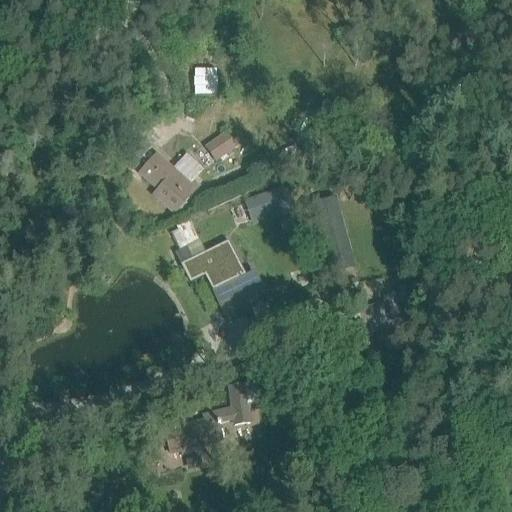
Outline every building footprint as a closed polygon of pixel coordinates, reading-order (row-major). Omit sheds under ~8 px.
[(209,67),(195,67),(195,83),(209,83),(209,67)] [(320,111),(336,118),(340,108),(325,101),(320,111)] [(225,131),(205,147),(218,164),(238,148),(225,131)] [(132,152),(139,159),(147,152),(139,145),(132,152)] [(156,156),(153,159),(140,174),(158,191),(154,196),(175,214),(199,187),(194,183),(191,187),(156,156)] [(275,190),(264,194),(273,216),(288,210),(291,209),(283,187),(275,190)] [(315,210),(329,265),(352,259),(337,204),(315,210)] [(191,255),(183,240),(174,244),(183,260),(191,255)] [(204,277),(223,318),(266,297),(254,272),(245,276),(242,269),(228,241),(180,264),(180,265),(190,284),(204,277)] [(170,454),(190,449),(223,440),(218,424),(234,420),(235,425),(250,424),(248,404),(258,403),(255,384),(230,388),(233,408),(203,416),(205,422),(178,429),(177,428),(175,428),(174,424),(152,430),(155,442),(166,439),(170,454)]
